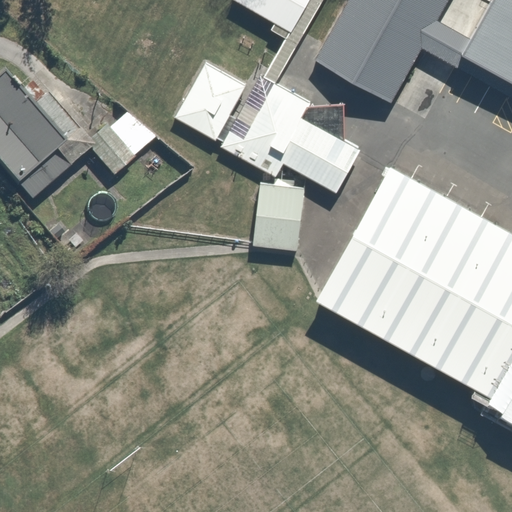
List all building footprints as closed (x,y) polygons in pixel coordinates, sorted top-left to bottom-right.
[(241,0),(292,30),(307,0),(241,0)] [(448,0),(349,0),(315,60),(393,101),(448,0)] [(511,0),(492,0),(463,52),(511,79),(511,0)] [(13,38),(0,58),(0,69),(32,92),(51,64),(13,38)] [(284,160),(337,188),(359,148),(301,116),(309,102),(273,82),(259,108),(245,100),(240,111),(233,107),(246,83),(205,61),(175,116),(217,139),(218,136),(224,140),(221,145),(276,175),(284,160)] [(66,125),(56,134),(0,71),(0,161),(29,194),(64,163),(84,145),(66,125)] [(392,162),(319,294),(511,400),(511,227),(410,172),(392,162)] [(283,184),(261,181),(253,242),(297,248),(305,187),(283,184)]
